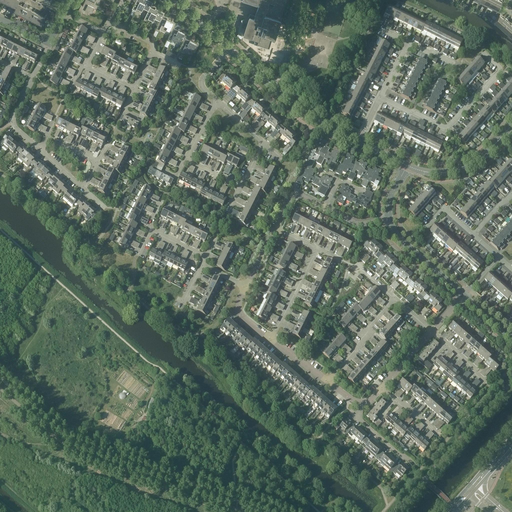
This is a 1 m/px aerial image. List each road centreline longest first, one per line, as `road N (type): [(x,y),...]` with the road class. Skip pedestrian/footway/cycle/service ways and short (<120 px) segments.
road 1 (unknown): [(0,399),(53,446),(223,511)]
road 2 (residential): [(380,97),(447,126),(500,69),(482,53)]
road 3 (unclassified): [(396,511),(511,382)]
road 4 (tertiary): [(228,48),(291,105),(358,141)]
road 5 (residential): [(38,149),(12,119),(48,43)]
road 6 (tertiary): [(407,166),(457,170),(511,125)]
